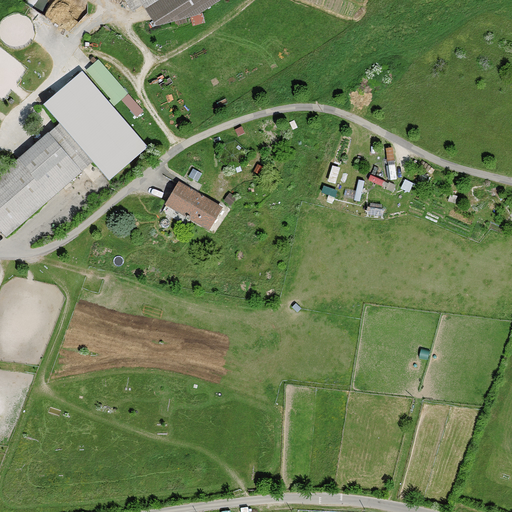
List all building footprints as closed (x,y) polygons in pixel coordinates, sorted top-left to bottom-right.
[(158,0),(157,0),(126,0),(133,11),(143,5),(145,8),(147,7),(158,0)] [(215,0),(157,0),(158,0),(147,7),(157,24),(195,13),(215,0)] [(117,103),(123,98),(138,115),(145,109),(99,57),(86,68),(117,103)] [(148,148),(82,72),(44,105),(60,124),(0,175),(0,230),(6,237),(94,162),(110,181),(148,148)] [(222,209),(179,184),(169,201),(167,204),(210,229),(222,209)]
